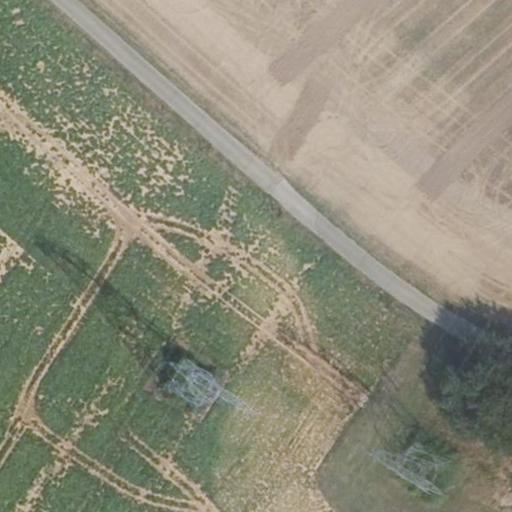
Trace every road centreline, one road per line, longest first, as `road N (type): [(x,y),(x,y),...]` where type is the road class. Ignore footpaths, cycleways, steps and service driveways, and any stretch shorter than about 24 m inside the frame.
road 1 (unclassified): [(71,0),(418,299),(481,343),(511,353)]
road 2 (track): [(453,323),(425,372),(430,402),(446,424),(511,466)]
